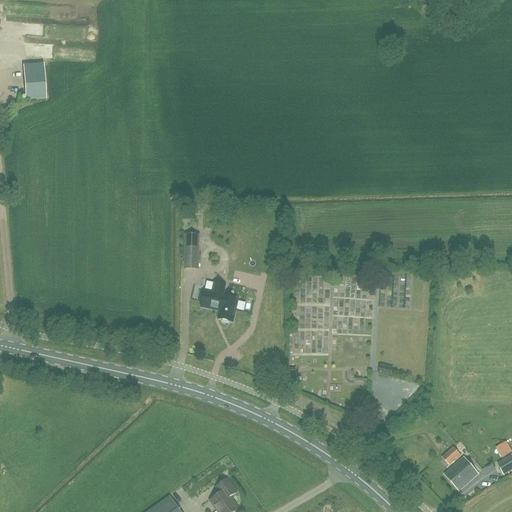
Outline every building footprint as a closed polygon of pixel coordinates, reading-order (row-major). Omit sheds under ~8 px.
[(46,99),(44,67),(44,63),(23,65),(25,100),(46,99)] [(198,269),(199,235),(185,234),(184,268),(198,269)] [(212,292),(205,291),(201,307),(219,311),(218,319),(222,320),(222,322),(228,323),(228,322),(233,323),(238,300),(223,297),(225,286),(214,283),(212,292)] [(379,374),(390,377),(392,369),(381,366),(379,374)] [(496,450),(502,461),(511,455),(511,453),(506,444),(496,450)] [(449,466),(460,456),(453,447),(442,457),(449,466)] [(504,476),(511,470),(511,457),(498,465),(504,476)] [(477,475),(464,459),(445,475),(459,491),(477,475)] [(209,501),(217,511),(234,511),(238,510),(229,498),(236,493),(226,480),(217,487),(221,493),(209,501)] [(179,511),(169,497),(149,511),(179,511)]
